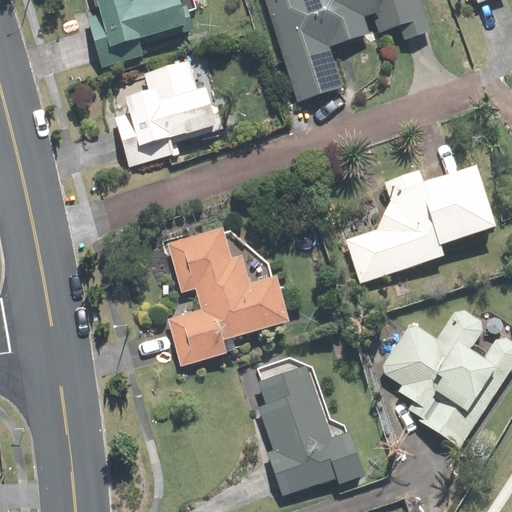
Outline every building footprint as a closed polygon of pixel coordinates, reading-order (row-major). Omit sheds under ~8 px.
[(95,0),(100,16),(89,19),(103,73),(144,62),(139,44),(191,30),(182,0),(95,0)] [(265,0),(299,106),(344,92),(332,53),(369,42),(364,26),(378,22),(382,36),(396,32),(401,47),(429,38),(416,0),(265,0)] [(477,0),(482,10),(506,0),(477,0)] [(127,116),(117,118),(129,170),(179,158),(175,144),(224,133),(213,87),(202,89),(196,64),(146,75),(152,98),(125,104),(127,116)] [(390,204),(375,230),(345,239),(359,287),(445,261),(442,248),(497,232),(476,165),(422,182),(419,173),(384,184),(390,204)] [(201,310),(169,319),(181,368),(233,355),(229,339),(289,323),(277,277),(247,285),(241,261),(235,263),(226,231),(168,246),(180,294),(196,290),(201,310)] [(462,449),(511,369),(511,341),(459,308),(437,343),(413,328),(384,374),(405,387),(400,395),(416,405),(409,415),(462,449)] [(346,426),(331,418),(314,368),(291,359),(258,370),(270,406),(259,410),(274,455),(269,456),(283,496),(337,478),(340,489),(368,479),(349,424),(346,426)]
